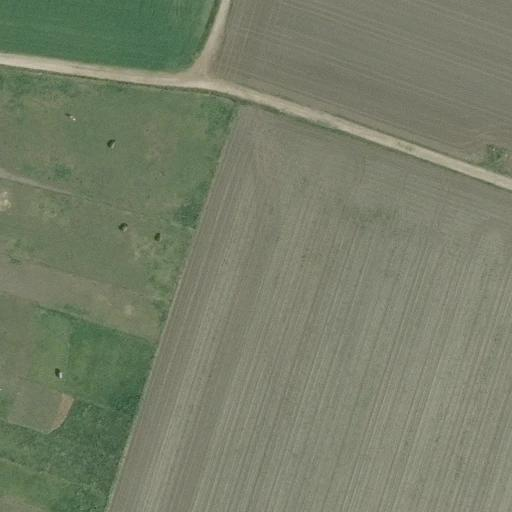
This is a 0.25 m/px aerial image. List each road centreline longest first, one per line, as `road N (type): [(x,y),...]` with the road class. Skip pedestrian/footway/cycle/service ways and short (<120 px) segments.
road 1 (track): [(511,185),(193,78)]
road 2 (track): [(0,58),(193,78)]
